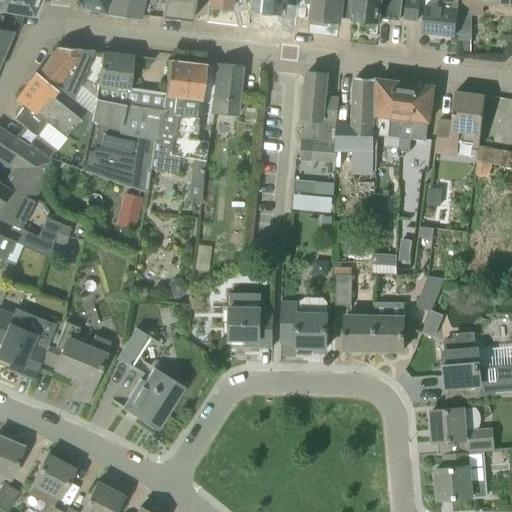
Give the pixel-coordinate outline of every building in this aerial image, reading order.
[(0,0),(0,10),(11,13),(20,15),(32,17),(39,0),(0,0)] [(76,0),(81,8),(105,14),(108,0),(76,0)] [(108,0),(105,14),(138,18),(140,9),(149,11),(147,16),(160,18),(163,0),(108,0)] [(163,0),(160,18),(190,21),(194,0),(163,0)] [(209,0),(208,8),(230,11),(231,0),(209,0)] [(340,23),(340,18),(342,0),(306,0),(307,2),(311,3),(309,24),(322,26),(323,22),(340,23)] [(379,23),(379,19),(399,21),(401,0),(353,0),(351,20),(366,22),(366,23),(366,25),(367,26),(367,27),(368,28),(370,29),(371,29),(372,29),(374,29),(375,29),(376,28),(377,27),(378,26),(378,25),(379,23)] [(406,0),(405,19),(418,21),(420,0),(406,0)] [(459,0),(440,0),(440,8),(425,7),(422,32),(442,35),(441,37),(450,38),(450,36),(456,36),(458,14),(458,10),(459,5),(459,0)] [(511,0),(459,0),(459,5),(458,10),(458,14),(484,14),(484,5),(503,5),(511,4),(511,0)] [(0,10),(0,29),(12,32),(17,33),(20,15),(11,13),(0,10)] [(0,29),(0,59),(12,32),(0,29)] [(54,52),(37,75),(83,110),(81,123),(66,165),(146,193),(149,167),(152,141),(135,138),(119,135),(125,107),(95,101),(78,86),(93,51),(61,48),(54,52)] [(135,138),(152,141),(158,142),(162,110),(164,94),(129,89),(133,57),(101,53),(95,101),(125,107),(119,135),(135,138)] [(168,61),(164,94),(162,110),(158,142),(152,141),(149,167),(178,173),(182,156),(171,154),(176,114),(197,117),(199,101),(200,101),(204,65),(168,61)] [(236,116),(238,101),(241,67),(217,64),(212,114),(236,116)] [(303,120),(302,135),(300,160),(336,163),(336,156),(337,149),(343,149),(345,125),(337,125),(339,98),(324,97),(327,75),(308,73),(303,120)] [(83,110),(37,75),(18,100),(24,105),(14,119),(36,135),(29,145),(49,160),(65,139),(63,138),(77,120),(81,123),(83,110)] [(375,80),(355,79),(353,126),(345,125),(343,149),(337,149),(336,156),(353,157),(353,152),(373,152),(374,123),(373,123),(375,80)] [(390,137),(401,139),(407,84),(378,81),(377,116),(393,118),(390,137)] [(433,88),(407,84),(401,139),(400,151),(411,152),(412,140),(426,142),(428,122),(429,123),(433,88)] [(474,148),(479,148),(486,96),(456,92),(452,122),(439,121),(435,154),(457,156),(460,132),(476,134),(474,148)] [(5,187),(31,200),(48,162),(27,148),(0,130),(0,158),(15,168),(5,187)] [(511,154),(479,148),(478,158),(511,164),(511,154)] [(192,159),(186,202),(200,204),(205,160),(192,159)] [(295,209),(334,211),(335,181),(296,179),(295,209)] [(31,200),(5,187),(0,183),(0,235),(11,240),(49,255),(59,224),(45,220),(37,237),(19,229),(33,202),(30,201),(31,200)] [(125,191),(116,223),(135,228),(144,196),(125,191)] [(11,240),(0,235),(0,261),(1,262),(11,240)] [(376,253),(375,271),(396,272),(397,254),(376,253)] [(352,276),(336,276),(336,306),(352,306),(352,276)] [(431,313),(445,279),(428,277),(416,307),(431,313)] [(231,293),(230,308),(230,321),(229,341),(259,342),(259,348),(273,348),(274,313),(261,312),(261,309),(246,308),(246,293),(231,293)] [(298,314),(298,303),(282,303),(280,344),(282,344),(282,337),(296,338),(296,349),(326,350),(328,315),(298,314)] [(375,317),(374,351),(404,352),(404,304),(375,303),(375,317)] [(13,317),(0,311),(0,359),(21,368),(18,374),(33,380),(41,363),(47,348),(33,342),(36,336),(10,325),(13,317)] [(374,351),(375,317),(346,317),(345,351),(374,351)] [(47,348),(41,363),(55,368),(54,369),(80,379),(73,396),(86,402),(105,355),(104,355),(110,341),(95,335),(90,349),(76,344),(82,329),(67,323),(57,351),(47,348)] [(150,338),(136,329),(116,359),(131,368),(150,338)] [(446,403),(482,400),(496,399),(496,394),(511,392),(511,365),(480,369),(478,354),(477,354),(476,340),(444,343),(446,376),(444,376),(446,403)] [(176,377),(173,381),(153,368),(144,382),(140,379),(128,398),(132,401),(126,412),(156,431),(175,402),(186,383),(176,377)] [(465,440),(466,454),(468,454),(495,451),(493,429),(465,431),(463,410),(431,412),(433,443),(465,440)] [(0,476),(9,480),(15,465),(22,447),(0,437),(0,476)] [(466,454),(462,454),(444,456),(445,469),(435,470),(438,501),(472,498),(486,497),(485,483),(471,484),(468,454),(466,454)] [(58,498),(64,488),(73,470),(46,456),(31,484),(58,498)] [(7,511),(18,493),(2,483),(0,487),(0,509),(4,511),(7,511)] [(114,511),(123,497),(96,483),(80,511),(114,511)]
